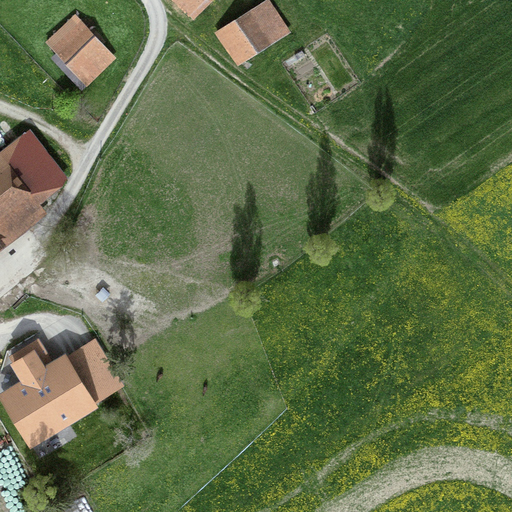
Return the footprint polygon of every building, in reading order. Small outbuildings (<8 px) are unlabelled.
[(175,0),(189,13),(202,0),(175,0)] [(259,15),(221,38),(236,58),(272,37),(259,15)] [(106,55),(77,26),(52,50),(81,80),(106,55)] [(25,135),(0,154),(0,155),(36,202),(61,182),(25,135)] [(5,225),(36,202),(0,155),(0,246),(0,247),(14,236),(5,225)] [(121,385),(94,341),(54,366),(41,345),(14,362),(26,382),(8,393),(35,438),(121,385)]
